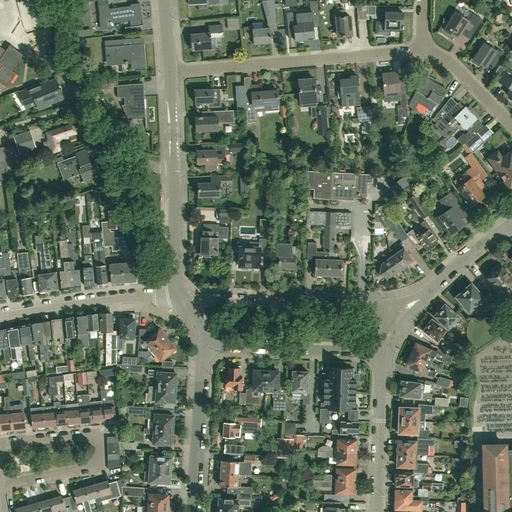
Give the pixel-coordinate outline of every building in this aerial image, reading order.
[(107,0),(99,0),(97,0),(98,6),(99,6),(100,16),(99,16),(101,30),(111,28),(111,24),(130,21),(131,21),(132,27),(125,28),(126,34),(142,32),(141,26),(142,26),(141,20),(142,20),(139,4),(130,5),(130,6),(108,9),(108,5),(107,0)] [(244,28),(243,28),(244,38),(252,37),(252,39),(253,39),(254,45),(271,43),(270,31),(277,31),(276,19),(275,1),(265,2),(268,14),(268,20),(269,28),(268,28),(263,29),(252,30),(252,27),(252,28),(244,28)] [(294,24),(287,24),(288,38),(295,37),(296,41),(307,40),(307,38),(314,38),(313,27),(312,18),(312,15),(318,14),(317,1),(309,1),(310,11),(310,12),(293,14),(294,24)] [(357,6),(358,20),(369,20),(368,6),(357,6)] [(338,37),(352,36),(350,17),(344,17),(344,10),(336,11),(336,18),(338,37)] [(376,22),(376,34),(389,35),(389,32),(403,32),(403,13),(397,13),(397,11),(391,11),(391,13),(385,13),(385,22),(376,22)] [(444,18),(443,18),(442,26),(439,32),(452,40),(454,37),(457,39),(461,34),(470,40),(483,20),(473,14),(468,21),(456,12),(448,24),(444,21),(444,18)] [(229,31),(239,30),(238,18),(228,19),(229,31)] [(210,34),(191,35),(193,50),(212,49),(217,48),(216,38),(218,38),(223,37),(222,25),(209,26),(210,34)] [(124,45),(123,39),(105,41),(105,47),(106,54),(110,54),(110,57),(116,57),(117,63),(125,62),(125,63),(128,63),(127,62),(131,62),(131,70),(145,68),(144,44),(124,45)] [(496,51),(484,43),(477,54),(475,53),(470,61),(479,67),(480,65),(485,68),(489,63),(494,67),(504,53),(497,49),(496,51)] [(5,51),(2,49),(0,47),(0,83),(7,88),(16,74),(12,71),(23,55),(9,46),(5,51)] [(511,70),(508,68),(499,82),(511,90),(507,95),(511,98),(511,101),(511,70)] [(384,73),(382,73),(384,102),(400,100),(401,105),(401,107),(397,108),(398,118),(408,117),(408,115),(407,111),(410,111),(409,108),(408,107),(407,103),(407,95),(406,93),(400,94),(399,81),(398,72),(388,73),(389,74),(384,74),(384,73)] [(341,91),(338,91),(339,99),(341,99),(342,107),(359,105),(357,76),(350,77),(350,79),(340,80),(341,91)] [(426,77),(412,99),(409,102),(410,107),(415,109),(419,103),(431,111),(436,103),(438,104),(447,90),(426,77)] [(49,106),(49,105),(63,99),(55,79),(41,85),(40,84),(19,93),(25,108),(36,104),(38,110),(49,106)] [(300,104),(316,102),(314,80),(298,81),(300,104)] [(137,115),(145,115),(144,84),(129,85),(117,85),(118,98),(124,98),(125,105),(122,105),(126,116),(137,115)] [(244,92),(244,95),(245,106),(247,123),(256,123),(255,113),(255,105),(264,105),(265,112),(280,111),(279,103),(278,91),(262,92),(260,85),(251,85),(251,91),(244,92)] [(213,107),(220,107),(219,89),(194,90),(195,104),(213,103),(213,107)] [(477,119),(465,107),(464,108),(458,102),(457,104),(451,97),(433,120),(435,122),(438,119),(439,121),(434,126),(443,135),(449,130),(448,129),(449,125),(455,119),(466,130),(467,129),(474,136),(477,133),(484,127),(477,119)] [(371,106),(357,108),(357,118),(358,118),(358,123),(364,123),(364,127),(371,128),(371,122),(373,122),(372,115),(372,106),(371,106)] [(325,107),(316,108),(317,118),(318,128),(319,128),(326,128),(326,118),(330,118),(329,110),(325,110),(325,108),(325,107)] [(214,117),(202,118),(201,118),(201,117),(198,117),(198,118),(196,118),(196,131),(218,130),(217,124),(233,123),(232,111),(214,111),(214,117)] [(68,140),(75,138),(74,133),(75,133),(72,124),(46,132),(48,140),(42,142),(46,153),(52,151),(52,152),(61,149),(58,141),(67,138),(68,140)] [(19,154),(37,149),(30,131),(13,136),(19,154)] [(477,133),(474,136),(465,144),(472,152),(484,141),(477,133)] [(347,136),(348,144),(358,143),(357,135),(347,136)] [(220,170),(220,163),(225,163),(224,144),(215,144),(215,150),(197,151),(197,156),(195,158),(195,163),(197,163),(197,164),(205,164),(205,170),(220,170)] [(244,144),(230,145),(230,152),(233,152),(244,152),(246,152),(246,144),(244,144)] [(15,145),(4,147),(4,149),(5,159),(6,162),(13,161),(17,160),(17,158),(16,147),(15,145)] [(56,158),(58,163),(57,163),(63,181),(80,174),(83,182),(102,176),(97,162),(91,164),(86,149),(75,154),(76,156),(64,160),(62,156),(56,158)] [(511,154),(511,153),(501,159),(497,153),(488,159),(497,173),(496,174),(502,182),(503,181),(508,189),(511,186),(511,154)] [(479,178),(481,181),(488,176),(480,164),(471,154),(468,156),(476,167),(473,169),(479,178)] [(461,186),(458,188),(461,193),(471,206),(477,201),(483,197),(481,194),(480,192),(473,183),(479,178),(473,169),(460,179),(464,184),(461,186)] [(373,175),(336,173),(315,172),(313,199),(354,201),(354,197),(367,198),(367,183),(372,183),(373,175)] [(211,184),(198,184),(198,197),(220,196),(220,199),(227,197),(227,189),(226,189),(226,184),(231,184),(231,176),(219,176),(211,177),(211,184)] [(101,207),(107,207),(106,191),(99,192),(99,199),(101,207)] [(93,193),(86,193),(87,204),(95,203),(95,199),(94,193),(93,193)] [(444,233),(449,230),(451,234),(465,224),(455,211),(461,208),(450,193),(440,201),(447,211),(440,216),(438,214),(433,218),(444,233)] [(490,194),(485,198),(488,202),(494,198),(490,194)] [(415,195),(409,199),(423,219),(429,215),(415,195)] [(110,222),(109,222),(110,230),(111,230),(122,229),(121,211),(109,212),(110,222)] [(306,224),(324,225),(325,212),(307,212),(306,224)] [(329,253),(334,253),(335,225),(351,226),(351,213),(325,212),(324,225),(323,247),(329,247),(329,253)] [(391,213),(384,218),(390,226),(391,227),(397,222),(391,213)] [(407,235),(409,237),(418,249),(423,245),(427,251),(438,243),(435,239),(437,237),(425,220),(420,223),(424,229),(422,230),(424,233),(418,237),(412,230),(407,235)] [(109,222),(102,223),(102,231),(102,232),(103,242),(104,247),(111,247),(110,232),(110,230),(109,222)] [(401,228),(397,222),(391,227),(401,242),(408,237),(401,228)] [(89,225),(82,226),(83,238),(90,237),(89,225)] [(218,228),(218,225),(203,225),(202,238),(201,237),(200,255),(202,255),(204,257),(213,258),(214,255),(217,255),(218,239),(228,239),(228,228),(218,228)] [(122,231),(110,232),(111,247),(112,251),(112,252),(116,251),(118,251),(117,238),(122,238),(122,231)] [(60,241),(59,241),(61,260),(63,260),(64,271),(59,272),(61,289),(71,288),(70,272),(69,259),(67,244),(66,235),(61,236),(59,236),(60,241)] [(238,248),(237,256),(239,256),(239,267),(241,267),(241,270),(248,270),(248,267),(257,267),(257,261),(259,261),(260,252),(266,253),(266,239),(260,239),(260,245),(240,245),(240,248),(238,248)] [(95,267),(96,272),(97,285),(107,284),(106,272),(104,251),(103,242),(93,243),(94,262),(98,262),(98,266),(95,267)] [(48,243),(44,244),(49,291),(58,290),(56,273),(51,273),(48,243)] [(83,268),(84,286),(94,285),(90,243),(83,244),(84,256),(87,255),(88,267),(83,268)] [(297,247),(292,247),(292,244),(277,243),(276,246),(277,246),(277,256),(278,256),(278,268),(294,269),(294,259),(297,259),(297,247)] [(314,275),(328,276),(329,258),(329,253),(329,247),(323,247),(323,252),(316,252),(317,243),(308,243),(307,261),(315,262),(314,272),(314,275)] [(49,291),(44,244),(35,245),(36,252),(38,252),(41,274),(36,275),(39,292),(49,291)] [(69,259),(70,272),(71,288),(81,287),(79,270),(74,270),(71,244),(67,244),(69,259)] [(391,256),(401,270),(402,269),(403,270),(408,267),(407,265),(413,261),(403,248),(395,253),(393,249),(390,251),(390,255),(391,256)] [(5,272),(6,279),(8,297),(19,296),(16,272),(16,270),(11,270),(9,253),(2,253),(3,257),(5,272)] [(17,254),(19,272),(22,295),(33,294),(30,273),(27,253),(17,254)] [(329,258),(328,276),(341,277),(341,272),(342,261),(336,261),(336,258),(336,253),(334,253),(329,253),(329,258)] [(396,272),(401,270),(391,256),(387,259),(385,255),(383,255),(380,272),(379,275),(384,276),(386,279),(396,272)] [(228,273),(223,257),(211,261),(216,277),(228,273)] [(122,264),(124,282),(136,281),(135,272),(134,262),(122,264)] [(124,282),(122,264),(110,265),(110,272),(111,283),(124,282)] [(511,284),(511,277),(511,275),(509,276),(502,267),(501,268),(498,267),(494,270),(495,272),(487,278),(500,296),(501,295),(504,299),(511,294),(507,289),(505,290),(505,289),(511,284)] [(469,311),(482,300),(483,299),(471,285),(469,283),(463,288),(465,290),(457,297),(464,305),(463,308),(465,310),(467,310),(469,311)] [(495,302),(505,315),(506,315),(511,312),(500,298),(495,302)] [(456,320),(460,324),(464,327),(467,327),(466,319),(458,311),(455,314),(445,306),(444,306),(439,311),(437,310),(434,314),(435,316),(434,317),(448,329),(456,320)] [(88,339),(89,347),(94,347),(94,342),(99,338),(97,314),(96,315),(96,313),(93,314),(93,315),(87,316),(88,339)] [(117,364),(117,349),(117,340),(117,332),(113,332),(113,333),(112,333),(111,314),(100,314),(101,333),(106,333),(106,366),(117,364)] [(88,339),(87,316),(77,317),(78,334),(79,340),(88,339)] [(67,366),(68,371),(74,371),(79,371),(78,359),(71,360),(69,338),(75,338),(73,317),(63,319),(65,339),(67,360),(67,366)] [(134,338),(133,338),(134,322),(135,322),(135,320),(134,319),(133,318),(130,318),(129,320),(121,320),(121,340),(117,340),(117,349),(124,349),(124,340),(134,340),(134,338)] [(61,319),(51,320),(53,339),(60,338),(60,343),(63,343),(63,338),(61,319)] [(445,347),(448,342),(440,336),(445,330),(431,320),(430,321),(429,320),(425,325),(427,326),(423,331),(428,334),(427,335),(432,339),(432,338),(445,347)] [(49,361),(47,340),(51,339),(49,321),(40,322),(45,362),(49,361)] [(34,342),(39,341),(41,362),(45,362),(40,322),(32,324),(34,342)] [(30,360),(31,360),(32,366),(36,365),(35,360),(33,344),(30,324),(19,326),(22,345),(29,344),(29,346),(28,346),(30,360)] [(18,364),(22,363),(17,327),(8,329),(12,360),(17,359),(18,364)] [(149,354),(151,352),(167,339),(162,334),(163,332),(158,328),(154,331),(155,332),(151,336),(150,335),(147,337),(147,330),(139,329),(138,341),(145,341),(149,347),(148,348),(150,350),(147,352),(149,354)] [(11,365),(8,348),(6,329),(0,330),(0,349),(3,349),(5,366),(11,365)] [(171,344),(167,339),(151,352),(149,354),(144,358),(148,363),(153,359),(151,357),(153,355),(154,356),(156,354),(162,361),(168,356),(167,355),(171,351),(173,352),(176,350),(173,343),(171,344)] [(413,345),(409,354),(425,361),(431,364),(434,358),(441,361),(441,359),(450,363),(452,358),(451,358),(447,355),(438,349),(436,351),(424,346),(424,347),(416,344),(415,346),(413,345)] [(451,358),(452,358),(463,365),(467,360),(455,352),(451,358)] [(431,364),(425,361),(409,354),(405,363),(407,364),(407,365),(414,368),(413,370),(425,375),(430,377),(434,377),(435,373),(428,370),(431,364)] [(241,386),(241,377),(239,377),(239,369),(228,368),(228,376),(226,376),(225,385),(234,386),(234,390),(240,390),(240,386),(241,386)] [(348,422),(340,422),(339,431),(332,431),(332,435),(348,435),(348,433),(358,433),(358,422),(356,422),(357,405),(355,405),(356,381),(358,381),(358,377),(353,377),(353,369),(327,368),(327,376),(323,376),(322,380),(324,380),(323,404),(321,404),(321,422),(329,422),(329,411),(348,411),(348,422)] [(246,390),(246,404),(258,404),(259,390),(266,391),(266,370),(260,369),(259,371),(254,371),(254,390),(252,390),(246,390)] [(156,387),(175,388),(176,374),(161,373),(161,371),(149,370),(148,376),(154,377),(154,380),(157,380),(156,387)] [(266,370),(266,391),(272,391),(272,397),(274,397),(274,409),(284,410),(285,394),(279,394),(279,391),(278,391),(278,379),(278,372),(273,372),(273,370),(266,370)] [(292,372),(291,393),(292,394),(301,395),(300,399),(303,399),(303,405),(309,405),(310,392),(308,392),(308,393),(308,372),(300,372),(299,371),(296,371),(295,372),(292,372)] [(86,373),(77,374),(78,381),(87,380),(86,373)] [(439,377),(435,385),(447,388),(451,381),(439,377)] [(400,396),(422,398),(431,399),(431,394),(424,393),(424,384),(421,384),(421,382),(406,381),(405,382),(401,382),(401,383),(398,383),(397,394),(400,394),(400,396)] [(101,391),(102,402),(103,421),(116,420),(114,406),(114,401),(107,401),(106,390),(105,390),(104,382),(100,383),(101,391)] [(175,395),(175,388),(156,387),(149,387),(148,402),(164,403),(164,406),(173,407),(173,402),(174,402),(174,401),(176,400),(176,396),(175,395)] [(78,404),(80,423),(91,422),(90,403),(84,404),(83,395),(77,395),(78,404)] [(4,407),(5,415),(0,415),(0,431),(12,430),(9,400),(9,398),(5,398),(6,407),(4,407)] [(435,398),(434,406),(448,407),(448,399),(435,398)] [(9,400),(12,430),(25,429),(24,413),(17,414),(16,399),(9,400)] [(54,403),(54,406),(56,426),(67,425),(66,405),(60,406),(60,402),(54,403)] [(90,403),(91,422),(103,421),(102,402),(90,403)] [(67,425),(80,423),(78,404),(71,405),(66,405),(67,425)] [(399,420),(399,421),(424,422),(424,413),(433,413),(433,405),(419,404),(419,408),(400,408),(399,414),(398,415),(398,418),(399,420)] [(42,407),(44,427),(56,426),(54,406),(42,407)] [(31,415),(32,428),(44,427),(42,407),(31,409),(31,415)] [(128,412),(128,413),(146,414),(145,418),(148,418),(151,419),(151,421),(154,421),(154,429),(173,431),(174,416),(159,415),(160,413),(153,413),(153,408),(128,407),(128,412)] [(224,422),(223,437),(234,438),(234,437),(240,437),(240,432),(260,433),(261,419),(235,417),(234,423),(224,422)] [(428,430),(424,430),(424,422),(399,421),(399,422),(397,423),(397,427),(399,428),(398,434),(417,434),(417,438),(421,439),(428,439),(428,430)] [(293,435),(294,435),(294,431),(294,424),(285,424),(285,430),(284,435),(293,435)] [(144,429),(144,433),(151,434),(153,433),(153,444),(162,445),(162,446),(163,446),(170,446),(170,444),(172,444),(172,443),(173,442),(174,438),(172,437),(172,436),(173,431),(154,429),(148,429),(144,429)] [(292,459),(293,435),(284,435),(283,459),(292,459)] [(332,452),(336,452),(355,453),(356,448),(358,448),(358,442),(356,441),(347,440),(347,438),(338,438),(338,447),(336,447),(336,450),(332,450),(329,448),(322,447),(322,451),(326,452),(332,452)] [(398,453),(398,454),(414,455),(428,455),(429,446),(432,446),(435,444),(435,439),(428,439),(421,439),(420,442),(398,441),(398,447),(396,448),(396,452),(398,453)] [(224,445),(224,453),(243,455),(243,446),(224,445)] [(511,511),(511,450),(505,451),(505,445),(483,446),(484,511),(511,511)] [(151,456),(150,471),(170,472),(170,471),(171,471),(172,466),(170,465),(171,458),(157,457),(157,453),(151,452),(151,457),(151,456)] [(355,458),(355,453),(336,452),(336,457),(338,457),(337,466),(346,466),(346,464),(355,464),(357,464),(357,458),(355,458)] [(413,469),(413,472),(428,473),(428,464),(415,463),(415,462),(414,462),(414,455),(398,454),(398,455),(396,456),(396,460),(397,461),(397,467),(408,467),(408,468),(413,469)] [(256,457),(255,458),(244,457),(244,462),(244,463),(251,464),(255,464),(266,465),(266,458),(256,457)] [(120,460),(108,461),(108,469),(121,466),(120,460)] [(221,461),(221,474),(238,475),(248,476),(250,476),(251,464),(244,463),(244,462),(239,462),(221,461)] [(331,476),(331,481),(335,481),(354,482),(355,477),(356,477),(357,471),(355,471),(355,470),(346,470),(346,468),(337,468),(335,468),(335,476),(331,476)] [(169,483),(170,472),(150,471),(144,471),(143,482),(150,482),(149,487),(156,487),(156,483),(169,483)] [(428,473),(413,472),(413,473),(396,472),(396,473),(394,474),(394,479),(396,481),(396,486),(418,487),(419,482),(420,480),(421,473),(428,473)] [(240,481),(238,481),(238,475),(221,474),(220,487),(237,488),(237,487),(240,487),(240,481)] [(108,481),(97,484),(100,496),(102,501),(120,496),(120,495),(122,495),(122,490),(122,487),(121,480),(116,481),(109,483),(108,481)] [(331,481),(331,484),(335,484),(335,486),(334,494),(335,494),(335,495),(345,495),(345,493),(354,494),(354,493),(356,493),(356,487),(354,487),(354,482),(335,481),(331,481)] [(88,499),(95,497),(96,503),(98,511),(104,510),(102,501),(100,496),(97,484),(85,488),(88,499)] [(149,506),(169,508),(169,501),(167,501),(168,495),(150,494),(143,493),(144,488),(122,487),(123,496),(143,497),(143,499),(149,500),(149,506)] [(69,498),(68,498),(72,511),(77,511),(77,509),(78,509),(76,503),(82,501),(85,511),(91,511),(90,506),(88,499),(85,488),(73,491),(74,496),(76,501),(70,503),(69,498)] [(395,496),(395,500),(429,501),(429,496),(412,495),(412,491),(395,490),(395,491),(394,492),(394,495),(395,496)] [(217,505),(217,511),(227,511),(236,511),(237,505),(244,506),(251,506),(252,496),(238,495),(238,499),(233,499),(233,500),(219,499),(219,504),(217,505)] [(72,511),(68,498),(69,501),(64,503),(62,496),(50,499),(53,511),(59,509),(60,511),(72,511)] [(53,511),(50,499),(39,503),(41,511),(53,511)] [(429,501),(395,500),(395,504),(393,504),(393,507),(394,508),(394,510),(421,511),(421,505),(427,505),(427,501),(429,501)] [(322,501),(322,507),(326,507),(325,511),(346,511),(347,509),(340,508),(334,508),(335,502),(324,501),(322,501)] [(41,511),(39,503),(27,506),(28,511),(41,511)]
